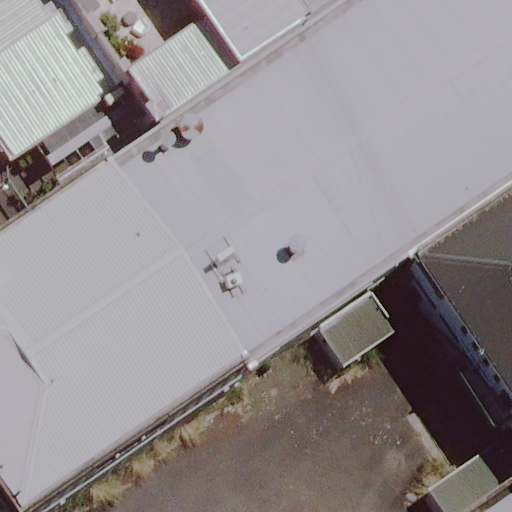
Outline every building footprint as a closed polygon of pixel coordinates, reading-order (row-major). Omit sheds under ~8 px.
[(0,511),(26,511),(335,300),(511,177),(511,0),(320,0),(31,199),(0,220),(0,511)] [(320,0),(0,0),(0,153),(31,199),(320,0)] [(511,177),(335,300),(463,485),(485,470),(511,451),(511,177)] [(511,451),(485,470),(511,507),(511,451)] [(463,485),(427,511),(511,511),(511,507),(485,470),(463,485)]
